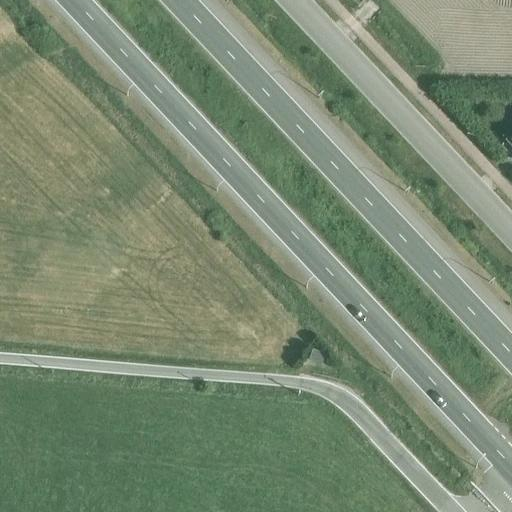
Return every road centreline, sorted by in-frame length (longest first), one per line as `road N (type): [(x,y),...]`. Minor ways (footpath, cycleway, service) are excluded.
road 1 (trunk): [(73,0),(511,466)]
road 2 (unclassified): [(454,511),(325,386),(0,358)]
road 3 (trunk): [(511,352),(178,0)]
road 4 (unclassified): [(511,232),(294,0)]
